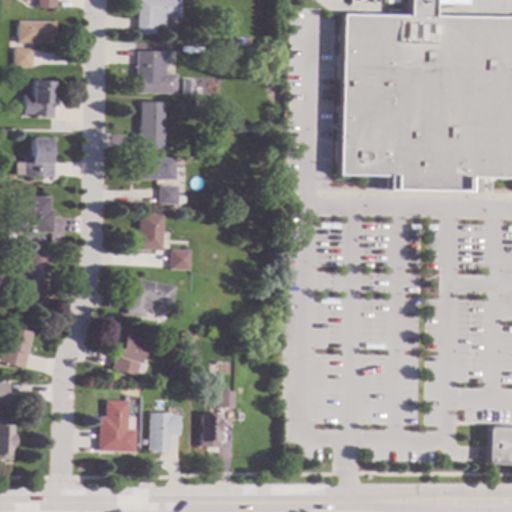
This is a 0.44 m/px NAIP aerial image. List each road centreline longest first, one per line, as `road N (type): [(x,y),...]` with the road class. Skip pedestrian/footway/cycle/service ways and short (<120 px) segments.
road 1 (tertiary): [(511,504),(0,503)]
road 2 (residential): [(93,0),(88,262),(61,365),(58,503)]
